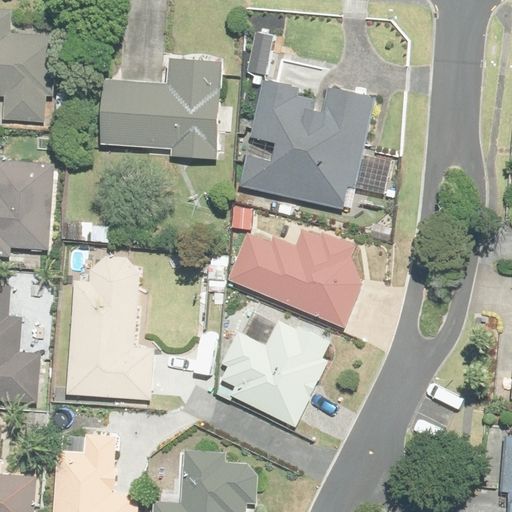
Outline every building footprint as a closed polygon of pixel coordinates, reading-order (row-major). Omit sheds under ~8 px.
[(57,96),(61,38),(15,35),(16,17),(0,15),(0,98),(10,99),(8,122),(54,125),(55,116),(71,117),(73,97),(57,96)] [(228,66),(180,65),(179,90),(110,87),(108,148),(176,150),(176,159),(225,161),(228,66)] [(374,102),(314,92),(310,114),(252,106),(240,193),(351,207),(360,146),(366,147),(374,102)] [(396,157),(377,153),(370,197),(389,201),(396,157)] [(0,273),(20,274),(22,234),(25,183),(0,181),(0,273)] [(261,209),(237,209),(237,229),(261,229),(261,209)] [(272,248),(263,270),(228,257),(229,224),(209,223),(205,299),(204,300),(204,310),(224,311),(225,308),(320,345),(338,299),(329,296),(330,263),(272,248)] [(114,227),(83,225),(82,243),(113,245),(114,227)] [(132,368),(109,367),(112,309),(114,278),(67,276),(65,300),(47,299),(41,415),(106,419),(106,418),(130,419),(132,368)] [(238,361),(214,347),(180,407),(266,455),(300,395),(296,393),(310,371),(254,336),(238,361)] [(511,366),(495,365),(491,418),(511,419),(511,366)] [(0,421),(10,422),(14,374),(0,372),(0,421)] [(511,511),(511,451),(481,449),(477,511),(511,511)] [(87,511),(88,472),(89,457),(61,454),(60,471),(32,469),(29,511),(87,511)] [(222,511),(224,477),(152,474),(150,511),(222,511)]
